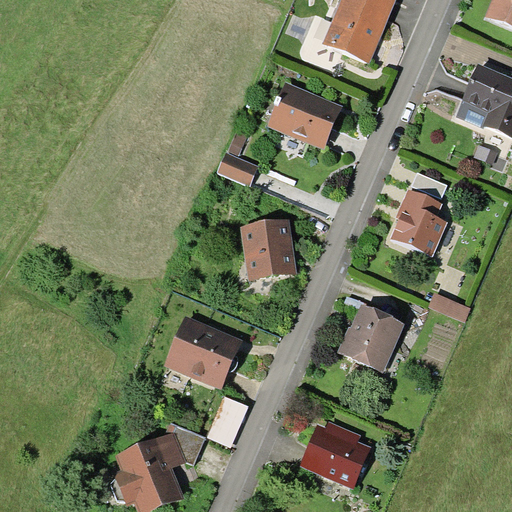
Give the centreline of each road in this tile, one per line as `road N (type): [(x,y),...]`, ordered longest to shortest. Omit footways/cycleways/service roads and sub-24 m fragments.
road 1 (residential): [(438,0),(220,511)]
road 2 (track): [(177,0),(0,276)]
